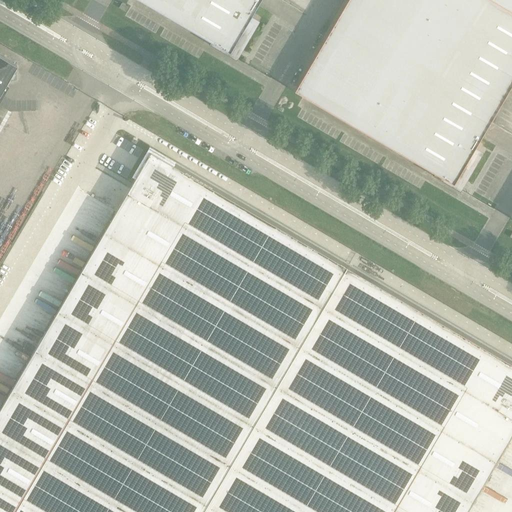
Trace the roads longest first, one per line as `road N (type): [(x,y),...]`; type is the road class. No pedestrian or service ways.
road 1 (unclassified): [(0,13),(511,313)]
road 2 (unclassified): [(511,298),(11,0)]
road 3 (unknown): [(256,208),(442,309),(322,511)]
road 4 (unknown): [(256,208),(113,439),(84,467),(47,464),(15,511)]
road 5 (unknown): [(100,260),(55,227),(55,208),(96,135),(127,132),(170,158)]
road 6 (unknown): [(0,424),(100,260)]
road 7 (unknown): [(100,260),(170,158)]
